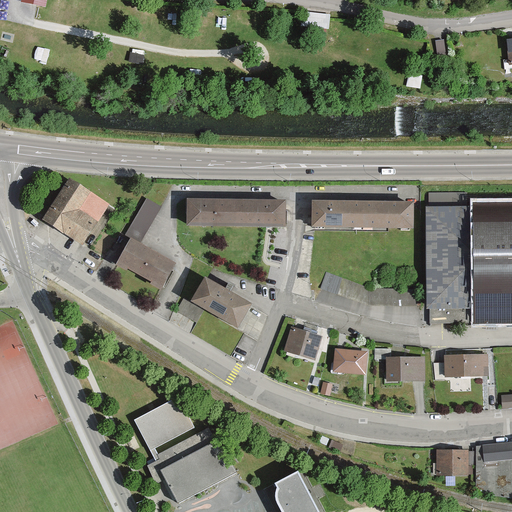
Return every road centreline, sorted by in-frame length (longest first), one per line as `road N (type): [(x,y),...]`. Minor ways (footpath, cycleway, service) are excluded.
road 1 (unclassified): [(511,425),(402,430),(283,401),(40,254),(14,249)]
road 2 (primary): [(511,165),(181,162),(18,149)]
road 3 (secondary): [(131,511),(31,293)]
road 4 (residential): [(511,13),(432,22),(306,0)]
